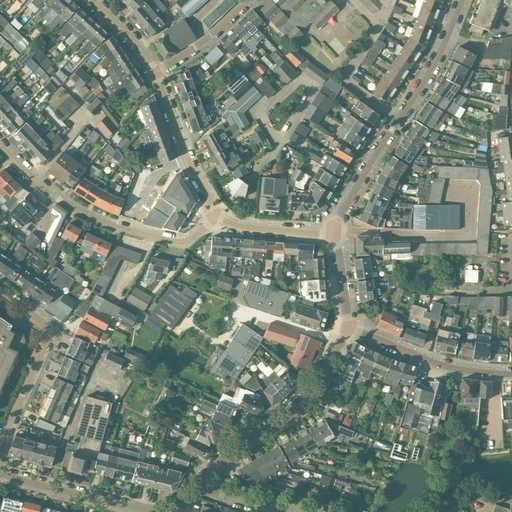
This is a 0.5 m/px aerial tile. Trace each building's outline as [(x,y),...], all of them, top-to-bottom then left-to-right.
[(32,0),(31,2),(38,9),(44,2),(46,0),(32,0)] [(58,0),(46,0),(44,2),(47,5),(39,14),(43,17),(58,0)] [(68,0),(58,0),(43,17),(49,23),(70,1),(68,0)] [(133,12),(144,2),(146,1),(145,1),(146,0),(128,0),(125,4),(133,12)] [(129,15),(136,23),(160,1),(158,0),(153,0),(147,6),(144,2),(133,12),(129,15)] [(176,0),(174,2),(180,9),(185,6),(189,2),(190,0),(176,0)] [(190,0),(189,2),(196,10),(200,6),(194,0),(190,0)] [(235,4),(231,0),(223,0),(202,21),(209,29),(235,4)] [(332,16),(333,17),(339,11),(338,10),(338,9),(329,0),(272,0),(261,11),(292,44),(296,40),(296,41),(303,35),(302,34),(301,32),(311,23),(317,29),(318,29),(319,30),(325,24),(324,23),(332,16)] [(441,4),(430,0),(423,0),(420,8),(437,14),(441,4)] [(511,0),(478,0),(469,24),(472,25),(469,32),(481,36),(484,30),(488,31),(500,1),(511,5),(511,0)] [(42,32),(47,36),(58,23),(61,25),(65,21),(78,8),(70,1),(49,23),(50,24),(42,32)] [(160,1),(136,23),(142,30),(166,9),(160,1)] [(189,2),(185,6),(192,14),(196,10),(189,2)] [(188,18),(192,14),(185,6),(180,9),(187,16),(188,18)] [(416,18),(433,25),(437,14),(420,8),(416,18)] [(149,38),(164,25),(157,17),(167,10),(166,9),(142,30),(149,38)] [(162,33),(163,36),(153,42),(159,52),(191,32),(183,19),(187,16),(180,9),(177,13),(182,20),(162,33)] [(63,26),(62,27),(69,33),(73,29),(86,16),(79,10),(63,26)] [(251,10),(245,16),(258,31),(261,28),(259,26),(262,24),(263,26),(265,25),(263,23),(264,22),(251,10)] [(2,16),(0,18),(0,23),(4,27),(7,23),(8,23),(9,22),(2,16)] [(86,16),(73,29),(69,33),(69,34),(70,33),(72,35),(65,42),(70,46),(93,22),(86,16)] [(256,42),(262,36),(258,31),(245,16),(238,23),(252,37),(256,42)] [(412,29),(429,35),(433,25),(416,18),(412,29)] [(100,28),(93,22),(70,46),(68,48),(73,53),(78,47),(77,46),(85,38),(88,41),(100,28)] [(4,27),(3,28),(11,36),(16,31),(8,23),(7,23),(4,27)] [(255,47),(258,44),(256,42),(252,37),(238,23),(231,29),(245,43),(251,50),(253,53),(257,49),(255,47)] [(394,31),(396,28),(388,23),(386,25),(394,31)] [(386,25),(384,28),(392,33),(394,31),(386,25)] [(29,41),(39,31),(34,26),(25,36),(29,41)] [(107,35),(100,28),(88,41),(77,53),(80,57),(86,51),(89,54),(96,47),(96,48),(107,35)] [(0,33),(7,40),(11,36),(4,29),(0,33)] [(238,49),(245,57),(251,50),(245,43),(231,29),(225,35),(237,48),(238,49)] [(409,37),(425,46),(429,35),(412,29),(409,37)] [(23,38),(16,31),(11,36),(18,43),(23,38)] [(196,40),(191,32),(159,52),(164,60),(196,40)] [(225,35),(218,42),(229,54),(237,48),(225,35)] [(7,40),(14,47),(18,43),(11,36),(7,40)] [(489,40),(482,59),(499,59),(509,60),(510,60),(511,36),(489,40)] [(98,47),(93,53),(99,59),(103,55),(103,54),(118,45),(113,37),(98,47)] [(403,45),(418,55),(425,46),(409,37),(403,45)] [(18,43),(25,50),(30,44),(23,38),(18,43)] [(25,50),(32,56),(39,49),(32,42),(30,44),(25,50)] [(14,47),(21,54),(25,50),(18,43),(14,47)] [(100,64),(103,67),(109,62),(108,62),(123,52),(118,45),(103,54),(103,55),(106,58),(100,64)] [(403,45),(397,55),(412,65),(418,55),(403,45)] [(224,54),(216,46),(204,58),(211,66),(224,54)] [(452,58),(469,66),(475,55),(458,46),(452,58)] [(296,67),(304,59),(305,58),(293,49),(292,50),(291,49),(285,55),(286,56),(285,57),(296,67)] [(22,66),(24,64),(30,58),(32,56),(25,50),(21,54),(22,55),(16,60),(22,66)] [(106,70),(109,74),(114,70),(128,60),(123,52),(108,62),(109,62),(111,65),(106,70)] [(269,68),(275,62),(267,53),(261,59),(269,68)] [(412,65),(397,55),(390,65),(405,75),(412,65)] [(371,65),(373,62),(365,57),(363,60),(371,65)] [(24,64),(32,73),(38,67),(30,58),(24,64)] [(503,71),(505,71),(509,71),(509,60),(499,59),(499,67),(503,67),(503,71)] [(119,77),(118,77),(133,68),(128,60),(114,70),(116,74),(110,78),(112,82),(113,81),(119,77)] [(224,65),(230,73),(236,68),(230,60),(224,65)] [(363,60),(361,63),(369,68),(371,65),(363,60)] [(462,77),(464,78),(469,79),(473,71),(468,69),(468,68),(452,60),(447,69),(462,77)] [(252,65),(260,75),(266,70),(258,61),(252,65)] [(285,63),(279,68),(290,80),(295,75),(285,63)] [(303,71),(308,75),(314,66),(309,63),(303,71)] [(250,64),(243,70),(253,82),(260,75),(250,64)] [(390,65),(387,69),(384,74),(399,84),(405,75),(390,65)] [(319,70),(314,66),(308,75),(312,78),(319,70)] [(44,73),(38,67),(32,73),(26,79),(29,82),(37,74),(40,77),(44,73)] [(86,73),(79,67),(76,71),(80,78),(86,73)] [(112,82),(118,90),(120,89),(122,87),(139,76),(133,68),(118,77),(119,77),(113,81),(112,82)] [(234,70),(236,68),(230,73),(227,76),(232,80),(238,74),(234,70)] [(274,72),(285,84),(290,80),(279,68),(274,72)] [(459,86),(465,87),(469,79),(464,78),(462,77),(447,69),(442,78),(443,78),(457,85),(459,86)] [(198,77),(201,75),(202,75),(200,70),(189,74),(189,72),(188,70),(171,76),(175,85),(193,78),(198,77)] [(324,73),(319,70),(312,78),(317,82),(324,73)] [(76,71),(69,79),(74,83),(80,78),(76,71)] [(44,73),(40,77),(47,84),(51,80),(44,72),(44,73)] [(80,78),(84,84),(86,83),(87,82),(88,81),(91,77),(86,73),(80,78)] [(206,78),(204,73),(202,75),(201,75),(198,77),(199,81),(206,78)] [(322,85),(328,77),(324,73),(317,82),(322,85)] [(399,84),(384,74),(378,84),(392,94),(399,84)] [(56,75),(51,80),(58,87),(63,82),(56,75)] [(352,75),(350,78),(358,84),(360,81),(352,75)] [(122,88),(127,95),(129,94),(133,99),(146,90),(143,84),(144,83),(139,76),(122,87),(120,89),(122,88)] [(93,77),(90,79),(88,81),(87,82),(86,83),(90,87),(96,81),(93,77)] [(74,83),(80,89),(84,84),(80,78),(74,83)] [(195,88),(192,81),(194,81),(193,78),(175,85),(178,94),(195,88)] [(457,85),(443,78),(439,84),(454,93),(457,89),(461,92),(464,89),(465,87),(459,86),(457,85)] [(0,92),(0,105),(10,96),(7,93),(16,83),(13,80),(0,92)] [(47,84),(54,91),(58,87),(51,80),(47,84)] [(89,91),(92,96),(95,94),(96,96),(102,90),(101,89),(102,88),(98,83),(90,89),(91,89),(89,91)] [(371,93),(386,103),(392,94),(378,84),(371,93)] [(454,93),(439,84),(433,92),(450,102),(456,104),(462,96),(454,94),(454,93)] [(19,87),(10,96),(0,105),(0,118),(13,106),(11,105),(10,106),(8,104),(17,96),(18,97),(23,92),(22,91),(19,87)] [(195,88),(178,94),(181,103),(198,96),(195,90),(197,89),(196,87),(195,88)] [(253,87),(248,91),(256,100),(261,95),(253,87)] [(82,98),(86,103),(92,96),(89,91),(82,98)] [(252,104),(256,100),(248,91),(244,95),(252,104)] [(311,104),(326,113),(333,102),(319,92),(311,104)] [(428,100),(443,110),(444,110),(454,115),(459,106),(456,104),(450,102),(433,92),(428,100)] [(500,94),(499,105),(507,107),(507,96),(501,95),(500,94)] [(29,98),(25,95),(20,100),(13,106),(0,118),(0,121),(4,127),(19,113),(17,112),(16,113),(14,111),(29,98)] [(74,110),(79,105),(70,95),(65,100),(74,110)] [(96,97),(94,99),(100,108),(104,104),(104,103),(106,101),(99,95),(96,98),(96,97)] [(252,104),(244,95),(239,100),(247,109),(252,104)] [(145,99),(139,106),(144,119),(159,113),(152,96),(145,99)] [(198,96),(181,103),(184,111),(201,105),(199,99),(201,98),(200,96),(198,96)] [(101,109),(100,108),(94,99),(86,108),(94,116),(101,109)] [(70,114),(74,110),(65,100),(61,104),(70,114)] [(227,111),(243,114),(243,113),(247,109),(239,100),(227,110),(227,111)] [(365,106),(357,100),(350,110),(372,125),(379,115),(365,106)] [(21,120),(20,118),(25,114),(34,105),(31,101),(21,110),(19,113),(4,127),(11,134),(23,122),(25,120),(23,118),(21,120)] [(421,110),(442,123),(448,115),(441,111),(426,102),(421,110)] [(66,118),(70,114),(61,104),(56,108),(66,118)] [(116,128),(120,125),(104,104),(100,108),(101,109),(116,128)] [(184,111),(188,120),(206,113),(204,114),(202,108),(204,107),(203,104),(201,105),(184,111)] [(313,121),(320,110),(311,105),(304,115),(313,121)] [(506,117),(507,107),(499,105),(499,106),(497,106),(496,109),(498,110),(498,116),(506,117)] [(62,122),(66,118),(56,108),(52,112),(62,122)] [(421,110),(416,119),(432,128),(438,130),(442,123),(421,110)] [(243,114),(227,111),(235,124),(246,119),(243,114)] [(159,113),(144,119),(147,127),(144,128),(144,127),(137,129),(139,133),(148,130),(163,124),(159,113)] [(193,134),(208,124),(205,116),(207,115),(206,113),(188,120),(193,134)] [(39,117),(36,121),(39,124),(44,119),(41,115),(39,117)] [(347,119),(348,120),(344,126),(363,139),(370,129),(349,115),(347,119)] [(496,130),(506,128),(506,117),(500,116),(497,116),(496,130)] [(106,118),(96,126),(107,138),(116,130),(106,118)] [(238,130),(249,124),(246,119),(235,124),(238,130)] [(19,143),(32,130),(33,130),(39,124),(36,121),(32,125),(29,127),(27,125),(25,123),(12,136),(19,143)] [(430,131),(414,121),(409,128),(425,139),(426,140),(433,142),(434,139),(429,136),(427,135),(430,131)] [(203,145),(204,144),(206,147),(225,137),(236,131),(238,130),(234,122),(223,128),(220,123),(212,127),(214,130),(201,138),(202,139),(200,140),(203,145)] [(294,131),(304,137),(310,129),(299,123),(294,131)] [(141,140),(143,144),(167,135),(163,124),(148,130),(151,139),(148,140),(147,138),(141,140)] [(462,130),(486,139),(485,131),(472,124),(468,131),(462,129),(462,130)] [(43,126),(39,129),(40,130),(43,133),(43,134),(47,130),(43,126)] [(91,131),(84,126),(77,134),(84,140),(91,131)] [(363,139),(344,126),(340,132),(339,131),(336,135),(356,149),(363,139)] [(426,140),(425,139),(409,128),(404,137),(421,148),(428,150),(429,148),(429,147),(423,144),(422,143),(425,139),(426,140),(433,142),(435,140),(434,139),(433,142),(426,140)] [(19,143),(26,150),(41,135),(38,132),(36,134),(33,130),(32,130),(19,143)] [(261,130),(250,135),(255,145),(266,139),(261,130)] [(480,143),(480,144),(487,147),(486,139),(462,130),(460,136),(480,143)] [(26,150),(33,157),(54,135),(51,131),(42,140),(41,139),(42,137),(41,136),(41,135),(26,150)] [(236,131),(225,137),(227,141),(238,135),(236,131)] [(289,139),(295,142),(299,135),(294,132),(290,138),(289,139)] [(56,134),(54,135),(33,157),(40,165),(41,163),(44,166),(52,159),(49,156),(63,142),(56,134)] [(116,135),(112,140),(117,144),(122,139),(116,135)] [(153,144),(156,152),(171,146),(167,135),(143,144),(145,149),(151,147),(150,145),(153,144)] [(121,152),(132,141),(127,136),(120,143),(122,146),(119,149),(121,152)] [(511,136),(504,137),(497,138),(498,147),(498,150),(511,147),(511,136)] [(210,157),(224,149),(222,144),(227,141),(225,137),(206,147),(208,151),(207,151),(210,157)] [(424,150),(428,151),(429,148),(428,150),(421,148),(404,137),(399,144),(416,156),(419,156),(421,154),(424,150)] [(348,163),(354,153),(334,141),(332,145),(335,147),(331,154),(348,163)] [(115,151),(108,144),(103,151),(111,157),(115,151)] [(210,157),(213,162),(214,162),(216,165),(240,152),(241,152),(243,151),(241,147),(236,149),(234,144),(224,149),(210,157)] [(416,156),(399,144),(393,153),(409,164),(413,164),(426,165),(426,157),(416,156)] [(487,147),(480,144),(479,149),(478,148),(477,150),(485,152),(486,147),(487,147)] [(161,164),(175,158),(171,146),(156,152),(160,161),(156,162),(156,160),(150,162),(151,167),(160,163),(161,164)] [(511,158),(511,147),(498,150),(499,152),(500,160),(502,160),(511,158)] [(119,163),(123,157),(119,152),(116,149),(115,151),(111,157),(114,160),(119,163)] [(241,152),(240,152),(216,165),(218,169),(217,169),(219,175),(221,174),(222,175),(229,171),(230,173),(243,166),(239,159),(248,153),(246,149),(243,151),(241,152)] [(47,171),(55,177),(69,159),(61,153),(47,171)] [(324,153),(321,158),(329,163),(326,169),(340,177),(346,167),(324,153)] [(391,156),(386,164),(403,174),(404,174),(405,171),(404,170),(406,165),(391,156)] [(511,169),(511,158),(502,160),(502,161),(504,168),(504,171),(511,169)] [(62,183),(76,165),(69,159),(55,177),(62,183)] [(300,160),(298,164),(296,168),(302,172),(306,164),(300,160)] [(131,167),(136,172),(136,173),(146,169),(146,167),(143,166),(141,163),(140,163),(139,162),(131,167)] [(403,174),(386,164),(380,173),(396,181),(400,175),(402,176),(403,174)] [(420,173),(423,168),(413,164),(411,169),(420,173)] [(62,183),(70,189),(84,171),(76,165),(62,183)] [(443,185),(445,179),(436,166),(432,183),(443,185)] [(445,179),(451,179),(452,167),(436,166),(445,179)] [(487,168),(470,167),(471,180),(477,180),(487,168)] [(296,168),(290,177),(299,183),(303,185),(308,178),(310,178),(311,177),(302,172),(296,168)] [(316,172),(313,178),(332,190),(333,189),(335,188),(336,185),(336,184),(338,180),(319,168),(316,172)] [(487,168),(477,180),(480,185),(489,179),(487,168)] [(0,189),(11,178),(3,169),(0,171),(0,189)] [(81,178),(73,191),(83,198),(96,177),(92,174),(94,172),(89,169),(82,178),(81,178)] [(156,193),(156,194),(187,215),(196,202),(195,202),(196,197),(180,171),(175,174),(161,196),(156,193)] [(376,183),(392,190),(392,192),(396,194),(401,183),(396,181),(380,173),(379,174),(376,183)] [(83,198),(93,204),(102,190),(106,184),(96,177),(83,198)] [(294,186),(295,180),(299,183),(290,177),(290,178),(289,186),(294,186)] [(8,209),(16,199),(12,195),(20,186),(11,178),(0,189),(0,194),(2,197),(6,200),(3,204),(8,209)] [(235,195),(244,197),(246,185),(238,179),(237,178),(227,184),(231,193),(232,195),(235,195)] [(284,200),(285,180),(263,178),(261,198),(260,198),(259,210),(283,212),(284,200)] [(489,179),(480,185),(479,191),(491,192),(489,179)] [(302,190),(302,194),(301,210),(302,210),(302,212),(307,212),(307,210),(309,211),(309,212),(311,211),(316,211),(321,208),(323,204),(326,204),(324,203),(330,193),(312,183),(308,189),(313,191),(310,195),(309,195),(309,191),(308,190),(302,190)] [(392,190),(376,183),(372,192),(388,199),(392,192),(392,190)] [(442,191),(443,185),(432,183),(431,189),(442,191)] [(107,211),(117,186),(113,184),(110,192),(111,193),(110,195),(102,190),(93,204),(97,206),(107,211)] [(118,196),(121,188),(117,186),(107,211),(118,216),(123,201),(115,197),(117,195),(118,196)] [(417,187),(416,198),(428,200),(428,197),(429,195),(430,190),(417,187)] [(441,198),(442,191),(431,189),(430,195),(441,198)] [(300,210),(301,210),(302,194),(295,193),(290,192),(289,209),(294,209),(294,211),(299,211),(300,210)] [(388,199),(372,192),(368,201),(386,209),(388,210),(392,201),(388,200),(388,199)] [(41,205),(29,193),(9,215),(18,224),(17,225),(19,228),(21,226),(41,205)] [(184,221),(187,215),(156,194),(151,202),(155,205),(142,224),(176,232),(180,226),(181,226),(184,221)] [(429,195),(428,197),(428,200),(429,200),(428,201),(439,204),(441,198),(430,195),(429,195)] [(386,209),(368,201),(364,210),(380,218),(383,212),(384,213),(386,209)] [(439,206),(439,204),(428,201),(427,206),(412,206),(412,230),(421,230),(420,218),(427,218),(433,218),(440,218),(440,206),(439,206)] [(511,202),(509,203),(508,202),(501,203),(502,212),(503,215),(511,213),(511,202)] [(381,220),(382,218),(380,218),(364,210),(359,220),(376,227),(380,220),(381,220)] [(511,213),(503,215),(503,216),(504,226),(511,225),(511,224),(511,213)] [(399,229),(411,229),(411,221),(399,221),(399,229)] [(60,238),(65,240),(73,244),(81,231),(68,224),(60,238)] [(32,251),(41,241),(31,232),(22,242),(32,251)] [(76,256),(79,250),(91,256),(93,251),(98,240),(86,234),(83,241),(79,239),(72,254),(76,256)] [(357,236),(356,255),(383,254),(409,253),(409,252),(409,241),(383,242),(383,235),(357,236)] [(476,236),(476,243),(487,254),(488,237),(476,236)] [(48,253),(57,257),(64,241),(55,237),(48,253)] [(208,263),(208,267),(214,268),(220,268),(222,238),(211,237),(211,241),(210,252),(210,255),(215,256),(214,264),(209,263),(208,263)] [(232,239),(222,238),(220,268),(225,269),(226,256),(230,257),(232,239)] [(242,240),(232,239),(230,257),(241,258),(242,240)] [(110,245),(98,240),(93,251),(106,256),(110,245)] [(242,240),(241,258),(249,258),(249,260),(249,263),(251,263),(252,240),(242,240)] [(254,263),(254,259),(262,260),(263,241),(252,240),(251,263),(250,275),(258,276),(259,264),(254,263)] [(273,242),(263,241),(262,260),(268,260),(267,266),(271,267),(272,260),(273,242)] [(8,245),(4,242),(0,248),(0,265),(6,257),(2,254),(7,247),(8,245)] [(273,242),(272,260),(278,261),(278,266),(277,266),(277,271),(276,277),(281,278),(281,275),(281,271),(282,271),(282,262),(284,243),(273,242)] [(284,243),(282,262),(289,263),(289,257),(297,258),(298,244),(284,243)] [(476,243),(469,243),(469,254),(487,254),(476,243)] [(313,245),(298,244),(297,261),(298,261),(312,259),(313,245)] [(110,256),(115,257),(120,247),(114,246),(110,256)] [(125,249),(120,247),(115,257),(120,259),(125,249)] [(130,251),(125,249),(120,259),(125,261),(130,251)] [(13,264),(20,253),(16,250),(14,252),(10,259),(6,257),(0,265),(0,272),(5,276),(13,264)] [(136,253),(130,251),(125,261),(131,263),(136,253)] [(369,257),(353,259),(355,269),(380,266),(390,265),(389,259),(410,260),(409,261),(428,261),(428,255),(423,255),(416,255),(410,255),(410,252),(409,252),(409,253),(383,254),(383,260),(379,261),(369,262),(369,257)] [(13,281),(23,268),(18,265),(23,258),(25,256),(20,253),(13,264),(5,276),(13,281)] [(141,255),(136,253),(131,263),(136,265),(141,255)] [(294,267),(294,271),(301,272),(302,272),(302,271),(305,270),(322,269),(322,258),(320,253),(314,253),(315,259),(312,259),(298,261),(298,264),(305,264),(305,266),(301,267),(294,267)] [(110,256),(107,260),(117,265),(120,259),(115,257),(110,256)] [(167,270),(173,272),(175,262),(157,258),(157,260),(151,259),(148,270),(166,274),(167,270)] [(107,260),(105,265),(114,270),(117,265),(107,260)] [(38,266),(34,263),(33,265),(28,272),(24,269),(15,283),(23,288),(38,266)] [(66,264),(63,271),(72,276),(75,269),(66,264)] [(105,265),(103,270),(112,274),(114,270),(105,265)] [(42,269),(38,266),(23,288),(31,293),(40,280),(37,278),(41,271),(42,269)] [(380,266),(355,269),(356,280),(372,277),(371,272),(381,271),(380,266)] [(465,270),(465,282),(477,283),(477,270),(471,270),(471,266),(468,266),(467,270),(465,270)] [(31,293),(39,299),(59,270),(55,267),(49,276),(44,283),(40,280),(31,293)] [(300,272),(299,272),(299,281),(300,281),(306,281),(323,279),(322,269),(305,270),(302,271),(302,272),(301,272),(300,272)] [(72,279),(59,270),(39,299),(48,305),(57,291),(53,289),(58,282),(60,278),(64,281),(62,284),(67,287),(72,279)] [(103,270),(100,275),(110,279),(112,274),(103,270)] [(215,286),(230,291),(233,279),(218,274),(215,286)] [(100,275),(98,279),(108,284),(110,279),(100,275)] [(280,279),(281,278),(276,277),(276,281),(271,280),(269,286),(279,288),(280,279)] [(260,284),(269,286),(271,280),(261,278),(260,284)] [(98,279),(96,284),(105,289),(108,284),(98,279)] [(300,281),(299,281),(300,291),(306,290),(324,289),(323,279),(306,281),(300,281)] [(356,282),(358,291),(383,288),(382,283),(373,284),(372,279),(356,282)] [(288,294),(248,281),(243,297),(248,308),(280,318),(288,294)] [(96,284),(93,289),(103,293),(105,289),(96,284)] [(181,293),(171,285),(158,303),(179,318),(192,300),(196,295),(185,287),(181,293)] [(129,303),(147,311),(155,295),(136,287),(129,303)] [(360,302),(375,300),(374,294),(384,293),(383,288),(358,291),(360,302)] [(93,289),(90,293),(101,298),(103,293),(93,289)] [(306,290),(300,291),(300,297),(312,301),(325,300),(324,289),(306,290)] [(111,316),(115,318),(131,327),(137,317),(111,304),(101,298),(90,293),(86,300),(73,314),(104,330),(110,319),(109,319),(111,316)] [(68,315),(78,306),(68,295),(58,304),(68,315)] [(458,297),(446,295),(444,302),(457,304),(458,297)] [(478,304),(478,309),(480,309),(492,309),(493,296),(483,297),(478,304)] [(492,309),(492,315),(502,316),(502,321),(509,321),(509,296),(504,297),(494,296),(493,296),(492,309)] [(468,297),(467,308),(470,308),(468,317),(476,318),(478,309),(478,304),(483,297),(478,297),(477,297),(468,297)] [(377,306),(382,310),(385,303),(387,301),(383,298),(380,301),(379,301),(377,306)] [(426,308),(412,304),(402,338),(423,344),(430,319),(438,322),(439,318),(438,317),(442,305),(433,302),(429,314),(425,313),(426,308)] [(150,314),(172,329),(179,318),(158,303),(150,314)] [(327,313),(297,304),(291,322),(321,332),(327,313)] [(376,326),(387,331),(397,308),(393,306),(391,312),(392,313),(391,315),(383,311),(376,326)] [(398,336),(405,321),(397,317),(398,315),(399,315),(401,310),(397,308),(387,331),(398,336)] [(438,328),(433,348),(443,350),(453,315),(453,314),(450,313),(449,317),(447,316),(443,330),(438,328)] [(453,315),(443,350),(454,353),(459,334),(454,333),(459,316),(453,315)] [(0,395),(1,396),(4,390),(1,389),(4,382),(6,383),(9,378),(6,376),(9,370),(12,371),(15,365),(12,364),(15,357),(18,359),(26,341),(23,333),(11,326),(10,326),(9,327),(9,326),(8,327),(3,324),(4,321),(0,319),(0,395)] [(75,334),(76,334),(74,337),(81,340),(82,338),(94,343),(97,337),(105,341),(108,334),(102,333),(81,323),(75,334)] [(232,339),(233,340),(225,352),(244,366),(253,354),(253,353),(243,346),(253,331),(242,323),(232,339)] [(295,340),(298,341),(292,356),(288,354),(286,360),(290,361),(289,363),(303,368),(306,361),(309,361),(317,341),(301,334),(300,335),(298,334),(298,332),(269,323),(263,336),(294,346),(295,340)] [(253,353),(262,337),(253,331),(243,346),(253,353)] [(462,340),(459,354),(472,357),(475,334),(475,333),(468,332),(466,341),(462,340)] [(472,357),(471,358),(488,360),(490,341),(490,336),(475,334),(472,357)] [(74,336),(70,345),(95,357),(95,356),(85,352),(87,348),(86,348),(88,343),(81,340),(74,337),(74,336)] [(366,348),(354,341),(343,365),(340,363),(332,377),(340,381),(346,369),(347,371),(353,374),(355,373),(357,369),(366,348)] [(507,341),(490,341),(488,360),(490,360),(507,361),(507,341)] [(70,345),(66,354),(82,362),(91,366),(95,357),(70,345)] [(368,378),(370,373),(378,354),(366,348),(357,369),(359,365),(366,368),(365,370),(368,372),(365,377),(368,378)] [(211,372),(224,378),(227,374),(235,379),(244,366),(225,352),(216,366),(211,372)] [(107,353),(102,363),(119,371),(124,360),(107,353)] [(378,354),(370,373),(368,378),(370,379),(372,374),(375,375),(375,373),(384,376),(392,359),(380,355),(378,354)] [(65,356),(61,365),(85,376),(89,367),(83,364),(81,369),(77,368),(80,363),(65,356)] [(384,376),(383,382),(390,384),(396,386),(397,385),(397,383),(404,363),(400,362),(392,359),(384,376)] [(404,363),(397,383),(400,384),(403,385),(404,383),(412,385),(418,367),(404,363)] [(61,365),(57,374),(83,386),(87,378),(85,377),(85,376),(61,365)] [(299,380),(286,370),(282,366),(275,373),(279,377),(278,377),(292,391),(295,386),(294,385),(299,380)] [(139,367),(136,374),(147,379),(150,371),(139,367)] [(288,396),(292,391),(278,377),(279,377),(275,373),(273,371),(266,377),(282,398),(286,394),(288,396)] [(251,377),(247,372),(246,372),(238,381),(242,385),(251,377)] [(266,377),(263,380),(268,387),(263,392),(271,406),(272,405),(274,407),(278,403),(277,401),(282,398),(266,377)] [(55,378),(51,388),(75,398),(77,392),(72,390),(72,391),(70,391),(72,385),(55,378)] [(463,379),(461,396),(473,398),(472,406),(478,407),(479,398),(481,381),(463,379)] [(429,427),(436,429),(439,419),(443,401),(446,387),(441,385),(439,385),(439,383),(435,381),(434,383),(429,382),(429,383),(419,380),(412,404),(406,402),(399,426),(427,434),(429,427)] [(511,396),(500,397),(502,419),(511,418),(511,380),(510,381),(509,392),(510,391),(511,396)] [(481,381),(479,398),(490,399),(491,381),(481,381)] [(397,399),(401,388),(400,388),(396,386),(395,391),(392,398),(393,398),(397,399)] [(222,393),(219,401),(223,403),(238,410),(240,406),(244,408),(244,407),(258,414),(259,412),(260,412),(264,410),(262,407),(261,406),(261,405),(251,400),(254,394),(245,390),(237,387),(232,398),(222,393)] [(51,388),(47,397),(64,404),(66,399),(68,400),(68,401),(72,403),(75,398),(51,388)] [(47,397),(43,406),(60,414),(64,404),(47,397)] [(66,450),(61,469),(67,470),(81,474),(82,470),(92,472),(97,452),(112,403),(86,397),(75,436),(81,437),(79,443),(74,442),(73,445),(67,444),(65,450),(66,450)] [(157,403),(163,406),(166,399),(159,397),(157,403)] [(215,405),(203,400),(201,404),(231,418),(235,409),(238,410),(223,403),(219,401),(215,408),(214,408),(215,405)] [(443,402),(444,402),(443,401),(439,419),(448,421),(452,403),(451,403),(450,404),(443,402)] [(116,414),(118,406),(112,404),(110,412),(116,414)] [(212,412),(214,413),(211,420),(227,428),(231,418),(201,404),(198,410),(210,416),(212,412)] [(56,423),(65,427),(69,418),(69,417),(64,415),(60,414),(43,406),(43,407),(39,416),(56,423)] [(68,406),(64,415),(69,417),(73,408),(68,406)] [(337,412),(329,408),(325,416),(333,419),(337,412)] [(198,428),(200,429),(217,437),(219,433),(223,435),(227,428),(211,420),(206,418),(203,425),(200,424),(198,428)] [(34,427),(52,432),(55,426),(38,419),(34,427)] [(330,429),(324,419),(315,425),(326,444),(331,441),(330,439),(334,437),(334,436),(339,433),(344,427),(338,425),(330,429)] [(315,425),(307,430),(318,449),(322,447),(321,445),(325,442),(326,444),(315,425)] [(210,442),(214,444),(217,437),(200,429),(195,440),(208,446),(210,442)] [(318,449),(307,430),(298,435),(309,454),(314,452),(312,450),(316,447),(318,449)] [(7,455),(18,458),(24,436),(21,435),(20,438),(14,436),(7,455)] [(298,435),(289,440),(301,459),(305,457),(304,455),(308,452),(309,454),(298,435)] [(18,458),(29,461),(34,441),(28,440),(29,437),(24,436),(18,458)] [(195,456),(196,454),(200,456),(202,455),(205,455),(206,452),(205,449),(204,449),(205,448),(188,439),(184,448),(190,451),(189,453),(195,456)] [(29,461),(40,464),(46,442),(41,440),(40,443),(34,441),(29,461)] [(292,464),(301,459),(289,440),(281,445),(292,464)] [(51,467),(56,447),(49,445),(50,443),(46,442),(40,464),(51,467)] [(97,452),(92,472),(103,475),(111,446),(106,445),(103,454),(97,452)] [(111,446),(103,475),(112,477),(120,449),(111,446)] [(287,467),(289,465),(278,446),(270,451),(281,471),(282,473),(287,470),(284,466),(286,464),(287,467)] [(139,454),(131,482),(143,485),(149,459),(151,451),(141,448),(139,454)] [(120,449),(112,477),(121,479),(131,482),(139,454),(129,451),(124,450),(121,450),(120,449)] [(281,471),(270,451),(261,457),(275,481),(279,479),(275,471),(278,469),(279,472),(281,471)] [(171,462),(187,466),(189,457),(173,453),(171,462)] [(271,484),(275,481),(261,457),(252,462),(263,481),(271,484)] [(149,459),(143,485),(152,487),(157,466),(153,465),(154,463),(151,463),(152,460),(151,460),(149,459)] [(255,481),(256,482),(260,480),(262,482),(263,481),(265,481),(263,481),(252,462),(238,470),(243,478),(253,482),(255,481)] [(157,466),(152,487),(162,489),(168,469),(168,467),(162,466),(161,467),(157,466)] [(168,469),(162,489),(171,492),(185,473),(168,469)] [(331,478),(321,475),(319,482),(329,485),(331,478)] [(335,479),(332,489),(339,491),(343,481),(335,479)] [(318,487),(327,490),(329,485),(319,482),(318,487)] [(316,497),(324,499),(326,493),(317,491),(316,497)] [(0,508),(0,511),(19,511),(22,501),(21,501),(20,498),(16,497),(14,499),(3,496),(0,508)] [(511,511),(511,497),(504,502),(497,505),(495,504),(492,511),(511,511)] [(38,511),(40,506),(22,501),(19,511),(38,511)]
